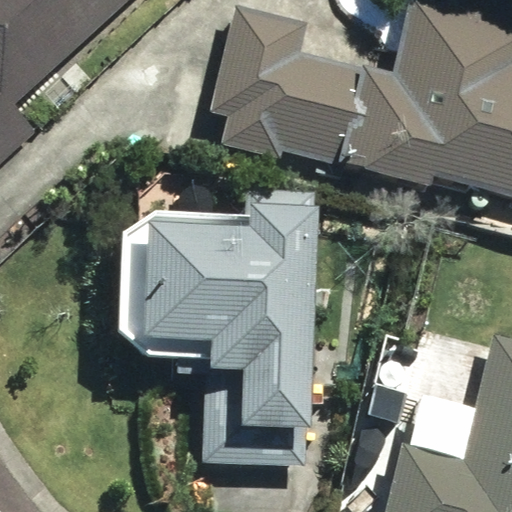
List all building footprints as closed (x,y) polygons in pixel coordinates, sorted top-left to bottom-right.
[(0,0),(0,177),(41,140),(17,113),(139,0),(0,0)] [(439,187),(511,205),(511,26),(419,6),(400,86),(304,63),(312,30),(241,14),(217,120),(232,123),(225,152),(284,165),(286,158),(436,196),(439,187)] [(47,99),(62,116),(83,97),(68,80),(47,99)] [(210,362),(208,473),(309,475),(319,201),(253,199),(251,246),(147,244),(144,361),(210,362)] [(511,511),(511,345),(499,342),(468,467),(406,452),(391,511),(511,511)] [(319,387),(317,409),(331,410),(333,388),(319,387)]
